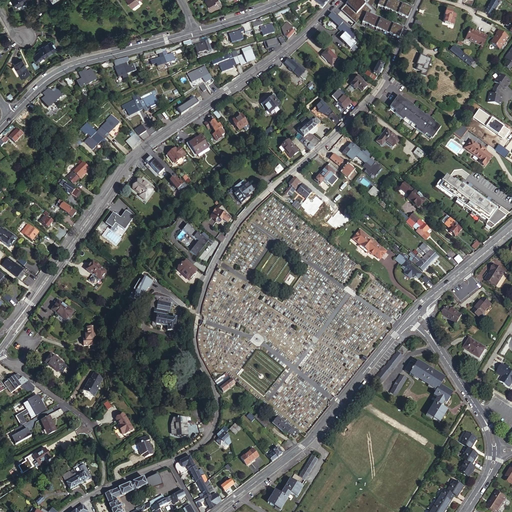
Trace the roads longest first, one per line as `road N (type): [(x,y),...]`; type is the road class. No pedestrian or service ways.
road 1 (residential): [(420,0),(374,92),(250,209),(216,260),(194,328),(216,399),(213,431),(174,459),(85,498)]
road 2 (tertiary): [(337,0),(264,65),(126,163),(9,329)]
road 3 (tertiary): [(415,311),(309,439),(215,511)]
road 4 (tertiary): [(9,116),(62,69),(193,32)]
